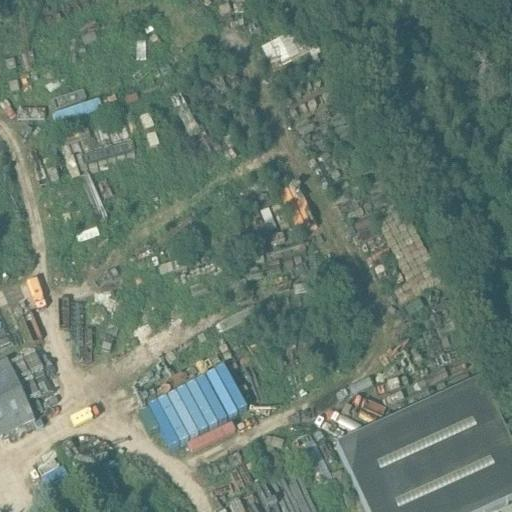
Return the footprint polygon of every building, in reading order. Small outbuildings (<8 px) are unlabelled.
[(260,50),(272,73),(304,56),(292,33),(260,50)] [(277,194),(299,238),(318,229),(296,185),(277,194)] [(6,363),(0,366),(0,438),(34,423),(6,363)] [(225,372),(154,403),(174,448),(245,417),(225,372)] [(239,390),(250,409),(258,404),(248,385),(239,390)] [(334,448),(359,511),(504,511),(511,509),(511,476),(478,391),(334,448)] [(290,446),(313,493),(332,484),(309,437),(290,446)] [(87,491),(98,511),(122,511),(125,511),(109,480),(87,491)] [(80,511),(73,497),(45,511),(80,511)]
